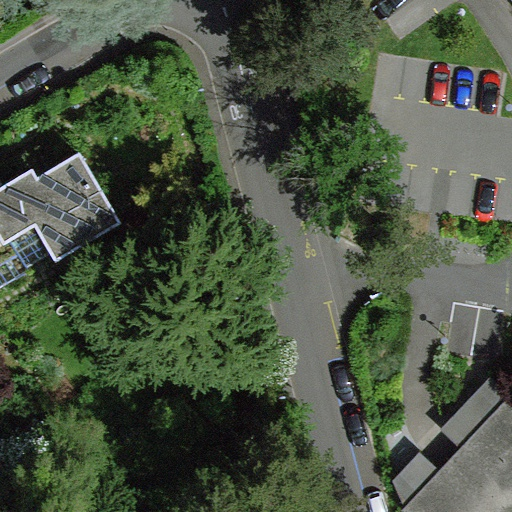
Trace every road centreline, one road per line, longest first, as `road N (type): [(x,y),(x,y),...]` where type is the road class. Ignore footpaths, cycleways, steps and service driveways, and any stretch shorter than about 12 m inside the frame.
road 1 (residential): [(228,0),(348,511)]
road 2 (residential): [(0,78),(133,0)]
